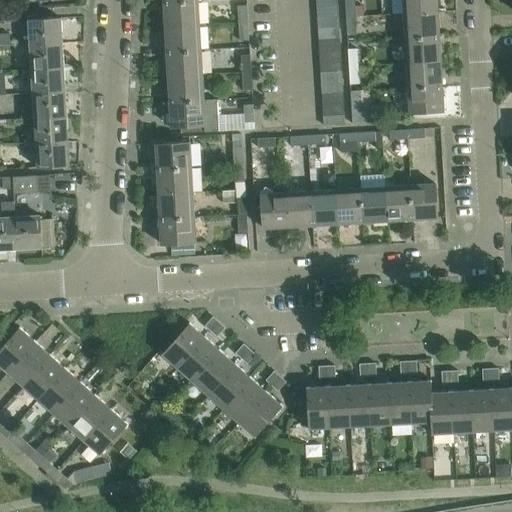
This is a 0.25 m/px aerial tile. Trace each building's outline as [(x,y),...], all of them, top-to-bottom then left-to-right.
[(337,0),(315,0),(316,8),(337,6),(337,0)] [(344,0),(346,17),(355,17),(354,0),(344,0)] [(436,0),(402,0),(404,14),(438,12),(436,0)] [(198,1),(164,3),(165,28),(199,26),(198,1)] [(238,6),(239,24),(248,23),(247,6),(238,6)] [(337,6),(316,8),(317,19),(338,17),(337,6)] [(438,12),(404,14),(405,39),(439,37),(438,12)] [(338,17),(317,19),(318,30),(339,28),(338,17)] [(355,17),(346,17),(347,35),(356,34),(355,17)] [(29,20),(30,45),(62,43),(61,18),(29,20)] [(248,23),(239,24),(240,41),(249,41),(248,23)] [(199,26),(165,28),(167,53),(201,51),(199,26)] [(339,28),(318,30),(318,40),(339,39),(339,28)] [(439,37),(405,39),(406,64),(440,62),(439,37)] [(339,39),(318,40),(319,51),(340,50),(339,39)] [(62,43),(30,45),(31,70),(64,68),(62,43)] [(348,50),(349,67),(358,67),(357,49),(348,50)] [(340,50),(319,51),(320,62),(341,61),(340,50)] [(201,51),(167,53),(168,78),(202,76),(201,51)] [(241,56),(242,73),(251,73),(250,55),(241,56)] [(341,61),(320,62),(320,73),(341,71),(341,61)] [(440,62),(406,64),(408,88),(442,86),(440,62)] [(358,67),(349,67),(350,85),(359,84),(358,67)] [(64,68),(31,70),(33,94),(65,92),(64,68)] [(341,71),(320,73),(321,83),(342,82),(341,71)] [(251,73),(242,73),(243,91),(252,90),(251,73)] [(202,76),(168,78),(170,102),(204,100),(202,76)] [(342,82),(321,83),(322,94),(343,93),(342,82)] [(442,86),(408,88),(409,114),(443,112),(442,86)] [(65,92),(33,94),(34,118),(66,117),(65,92)] [(343,93),(322,94),(322,105),(343,103),(343,93)] [(360,99),(351,100),(352,117),(361,117),(360,99)] [(217,100),(204,100),(170,102),(171,128),(204,126),(204,132),(219,131),(217,100)] [(343,103),(322,105),(323,116),(344,114),(343,103)] [(254,123),(253,105),(244,105),(245,123),(254,123)] [(344,114),(323,116),(324,127),(345,125),(344,114)] [(66,117),(34,118),(36,143),(68,141),(66,117)] [(424,129),(407,130),(407,140),(425,139),(424,129)] [(407,140),(407,130),(389,131),(390,141),(407,140)] [(374,132),(357,133),(357,142),(375,141),(374,132)] [(357,142),(357,133),(339,134),(340,144),(357,142)] [(325,135),(307,136),(308,145),(325,144),(325,135)] [(308,145),(307,136),(290,137),(291,147),(308,145)] [(275,138),(257,139),(258,148),(276,147),(275,138)] [(68,141),(36,143),(37,168),(69,166),(68,141)] [(156,145),(157,170),(191,168),(190,143),(156,145)] [(233,148),(234,165),(243,165),(242,147),(233,148)] [(243,165),(234,165),(235,183),(244,182),(243,165)] [(191,168),(157,170),(158,195),(193,193),(191,168)] [(36,176),(13,177),(13,189),(14,195),(37,193),(36,176)] [(13,189),(13,177),(2,178),(3,190),(13,189)] [(435,184),(410,186),(412,220),(437,218),(435,184)] [(410,186),(385,187),(387,221),(412,220),(410,186)] [(385,187),(360,189),(363,223),(387,221),(385,187)] [(360,189),(336,190),(338,224),(339,224),(341,226),(350,226),(352,223),(363,223),(360,189)] [(336,190),(311,191),(313,226),(338,224),(336,190)] [(311,191),(286,193),(288,227),(313,226),(311,191)] [(193,193),(158,195),(160,220),(194,217),(193,193)] [(288,227),(286,193),(261,194),(263,229),(288,227)] [(236,198),(237,216),(246,215),(245,198),(236,198)] [(2,218),(0,217),(0,250),(16,249),(15,217),(14,202),(1,203),(2,218)] [(246,215),(237,216),(238,233),(247,233),(246,215)] [(40,216),(15,217),(16,249),(42,248),(40,220),(40,216)] [(194,217),(160,220),(161,245),(195,243),(194,217)] [(54,219),(40,220),(42,248),(56,247),(54,219)] [(204,326),(210,332),(219,323),(213,317),(204,326)] [(219,323),(210,332),(216,337),(225,328),(219,323)] [(162,354),(178,369),(205,338),(189,324),(162,354)] [(0,349),(0,366),(8,373),(35,342),(19,328),(0,349)] [(205,338),(178,369),(193,382),(220,351),(205,338)] [(35,342),(8,373),(23,386),(50,356),(35,342)] [(235,354),(241,359),(249,350),(243,344),(235,354)] [(249,350),(241,359),(247,364),(255,355),(249,350)] [(220,351),(193,382),(208,396),(236,365),(220,351)] [(50,356),(23,386),(38,400),(66,369),(50,356)] [(416,361),(408,362),(408,374),(416,374),(416,361)] [(408,374),(408,362),(400,362),(400,375),(408,374)] [(368,376),(367,364),(359,364),(360,377),(368,376)] [(375,364),(367,364),(368,376),(376,376),(375,364)] [(236,365),(208,396),(223,409),(251,378),(236,365)] [(327,379),(326,366),(318,367),(319,379),(327,379)] [(334,366),(326,366),(327,379),(335,378),(334,366)] [(66,369),(38,400),(53,414),(81,383),(66,369)] [(491,381),(490,369),(482,369),(483,382),(491,381)] [(498,369),(490,369),(491,381),(499,381),(498,369)] [(265,381),(271,386),(280,377),(274,371),(265,381)] [(450,384),(449,371),(441,372),(442,384),(450,384)] [(457,371),(449,371),(450,384),(458,383),(457,371)] [(280,377),(271,386),(277,391),(286,382),(280,377)] [(251,378),(223,409),(239,423),(266,392),(251,378)] [(430,381),(409,382),(411,423),(431,422),(432,422),(430,393),(431,393),(430,381)] [(409,382),(389,383),(391,425),(411,423),(409,382)] [(81,383),(53,414),(69,427),(96,396),(81,383)] [(389,383),(368,384),(371,426),(391,425),(389,383)] [(368,384),(348,386),(350,427),(371,426),(368,384)] [(348,386),(327,387),(330,428),(350,427),(348,386)] [(330,428),(327,387),(306,388),(308,429),(330,428)] [(511,396),(511,388),(491,389),(494,431),(511,429),(511,396)] [(491,389),(471,391),(473,432),(494,431),(491,389)] [(471,391),(450,392),(453,433),(473,432),(471,391)] [(266,392),(239,423),(255,437),(282,406),(266,392)] [(432,422),(431,422),(431,434),(453,433),(450,392),(431,393),(430,393),(432,422)] [(96,396),(69,427),(84,441),(111,410),(96,396)] [(111,410),(84,441),(100,455),(127,424),(111,410)] [(171,411),(164,418),(176,428),(182,421),(171,411)] [(0,420),(0,431),(6,436),(11,430),(0,420)] [(11,430),(6,436),(21,450),(26,444),(11,430)] [(26,444),(21,450),(36,464),(41,458),(26,444)] [(41,458),(36,464),(51,477),(57,471),(41,458)] [(433,460),(421,460),(421,469),(433,468),(433,460)] [(511,474),(511,465),(495,466),(496,478),(511,477),(511,474)] [(92,466),(73,471),(76,483),(95,478),(92,467),(92,466)] [(326,468),(318,468),(318,476),(326,476),(326,468)] [(57,471),(51,477),(67,491),(72,485),(57,471)]
